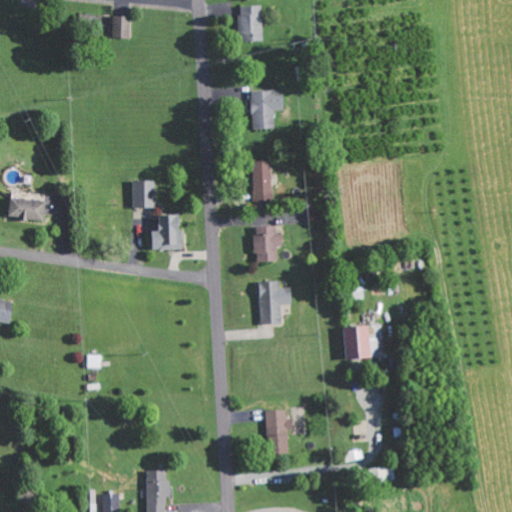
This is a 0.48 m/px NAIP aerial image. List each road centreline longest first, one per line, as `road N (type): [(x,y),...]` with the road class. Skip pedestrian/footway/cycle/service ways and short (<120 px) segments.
road 1 (residential): [(231,511),(200,0)]
road 2 (residential): [(217,281),(0,252)]
